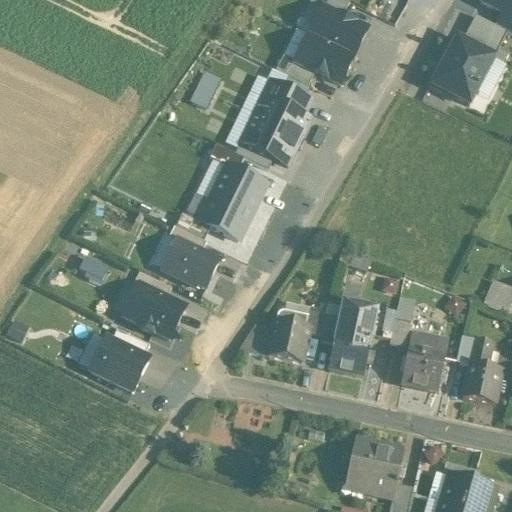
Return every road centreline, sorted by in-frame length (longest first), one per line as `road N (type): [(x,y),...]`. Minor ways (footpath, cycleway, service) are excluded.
road 1 (unclassified): [(203,383),(444,0)]
road 2 (track): [(0,317),(214,0)]
road 3 (residential): [(203,383),(511,447)]
road 4 (unclassified): [(102,511),(203,383)]
